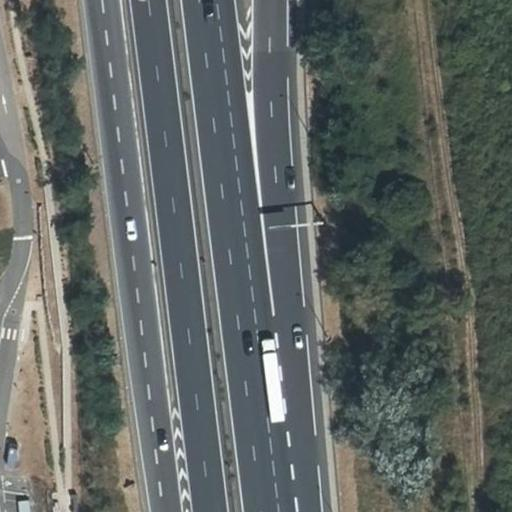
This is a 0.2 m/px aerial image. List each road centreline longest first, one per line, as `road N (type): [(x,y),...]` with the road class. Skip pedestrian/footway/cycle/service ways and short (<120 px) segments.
road 1 (motorway): [(145,0),(210,511)]
road 2 (motorway): [(101,0),(162,511)]
road 3 (track): [(429,0),(467,269),(488,511)]
road 4 (motorway): [(260,428),(208,0)]
road 5 (motorway): [(260,428),(282,265),(270,0)]
